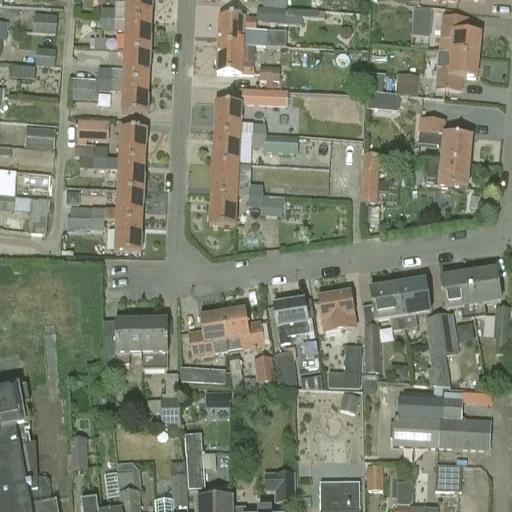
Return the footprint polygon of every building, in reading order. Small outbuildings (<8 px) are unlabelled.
[(126,0),(125,13),(101,12),(100,23),(150,26),(151,11),(152,11),(152,0),(126,0)] [(220,0),(220,1),(244,2),(258,2),(258,0),(262,0),(262,11),(286,13),(286,0),(220,0)] [(369,0),(369,7),(406,11),(406,0),(369,0)] [(300,30),(300,22),(301,15),(283,13),(263,12),(262,25),(262,27),(300,30)] [(431,16),(414,15),(412,35),(429,36),(431,16)] [(33,19),(31,38),(55,40),(57,21),(33,19)] [(438,43),(437,57),(478,60),(480,37),(466,36),(468,22),(441,19),(438,43)] [(220,20),(218,49),(254,51),(256,22),(220,20)] [(124,36),(123,55),(149,56),(150,41),(149,40),(150,26),(100,23),(100,35),(124,36)] [(108,53),(109,42),(89,42),(89,53),(108,53)] [(217,79),(240,80),(253,81),(254,51),(218,49),(217,79)] [(36,52),(35,70),(54,72),(56,54),(36,52)] [(123,55),(122,74),(98,73),(97,84),(147,87),(148,72),(149,72),(149,56),(123,55)] [(437,57),(436,70),(434,93),(461,95),(462,82),(476,83),(478,60),(437,57)] [(35,72),(10,70),(9,82),(34,84),(35,72)] [(256,77),(256,86),(275,87),(276,78),(256,77)] [(368,78),(367,97),(382,98),(384,79),(368,78)] [(419,80),(396,78),(395,99),(417,101),(419,80)] [(146,101),(147,87),(97,84),(71,83),(70,105),(96,106),(97,96),(121,97),(120,117),(147,118),(147,101),(146,101)] [(249,94),(249,110),(286,112),(286,96),(249,94)] [(239,139),(251,140),(265,141),(265,129),(239,127),(240,108),(214,107),(213,124),(215,124),(214,138),(239,139)] [(417,149),(440,151),(439,164),(470,167),(472,141),(445,139),(446,126),(420,123),(417,149)] [(77,125),(77,145),(86,145),(99,146),(100,126),(77,125)] [(55,135),(25,132),(24,152),(53,155),(55,135)] [(118,163),(143,165),(144,150),(145,150),(146,134),(119,132),(118,163)] [(237,170),(239,139),(214,138),(213,153),(212,153),(211,168),(237,170)] [(297,143),(265,141),(251,140),(251,150),(263,151),(263,157),(297,159),(297,143)] [(304,157),(322,160),(324,148),(306,145),(304,157)] [(70,162),(79,163),(107,163),(107,151),(71,150),(70,162)] [(0,159),(9,160),(9,152),(0,151),(0,159)] [(117,176),(117,194),(143,195),(144,179),(143,179),(143,165),(118,163),(107,163),(79,163),(78,173),(117,176)] [(423,190),(436,191),(436,192),(467,195),(470,167),(439,164),(426,163),(423,190)] [(237,170),(211,168),(210,184),(211,184),(210,199),(236,200),(248,201),(262,202),(261,190),(236,189),(237,170)] [(377,209),(379,171),(362,170),(360,208),(377,209)] [(117,194),(116,214),(70,212),(69,222),(90,223),(90,225),(104,226),(115,226),(140,227),(141,211),(142,211),(143,195),(117,194)] [(0,215),(29,218),(28,238),(45,240),(47,217),(49,217),(49,205),(15,203),(15,200),(0,199),(0,215)] [(236,200),(210,199),(210,213),(208,213),(207,230),(234,231),(235,211),(236,200)] [(281,222),(282,203),(262,202),(248,201),(248,212),(259,213),(259,220),(281,222)] [(103,235),(104,226),(90,225),(89,234),(103,235)] [(140,241),(140,227),(115,226),(114,256),(140,257),(141,241),(140,241)] [(486,320),(484,309),(500,306),(495,274),(467,279),(474,322),(486,320)] [(461,323),(474,322),(467,279),(440,283),(445,315),(460,313),(461,323)] [(417,331),(415,319),(429,317),(424,285),(397,290),(403,333),(417,331)] [(391,335),(403,333),(397,290),(369,294),(374,326),(389,323),(391,335)] [(355,332),(353,320),(349,297),(318,302),(321,325),(323,338),(355,332)] [(291,348),(288,331),(308,328),(304,303),(271,308),(275,333),(277,333),(279,349),(291,348)] [(511,312),(495,311),(492,343),(495,344),(494,358),(507,360),(511,312)] [(244,314),(220,318),(225,345),(239,343),(241,355),(264,351),(260,326),(246,328),(244,314)] [(212,347),(225,345),(220,318),(198,321),(201,336),(187,338),(191,363),(214,359),(212,347)] [(452,318),(438,321),(444,361),(446,371),(449,389),(456,388),(452,359),(458,358),(452,318)] [(444,361),(438,321),(424,323),(430,363),(444,361)] [(141,359),(142,374),(167,374),(167,359),(167,324),(140,325),(141,359)] [(129,368),(129,359),(141,359),(140,325),(103,325),(103,369),(129,368)] [(379,331),(363,331),(364,377),(380,377),(379,331)] [(326,393),(359,393),(359,350),(342,350),(342,375),(326,375),(326,393)] [(275,386),(271,361),(253,364),(255,382),(248,383),(249,390),(275,386)] [(296,392),(293,361),(275,363),(277,385),(278,394),(296,392)] [(239,364),(229,365),(233,393),(243,393),(242,384),(239,364)] [(427,375),(429,391),(446,389),(444,373),(427,375)] [(178,403),(177,379),(165,379),(166,399),(162,399),(162,403),(161,403),(161,429),(181,429),(180,403),(178,403)] [(298,382),(300,394),(320,391),(318,379),(298,382)] [(25,438),(24,433),(29,433),(28,428),(25,408),(29,407),(25,389),(0,394),(0,511),(56,511),(56,505),(49,506),(48,485),(45,481),(36,482),(35,447),(29,448),(27,437),(25,438)] [(229,396),(205,397),(206,412),(230,412),(229,396)] [(353,417),(357,401),(342,397),(338,413),(353,417)] [(391,451),(437,454),(440,402),(397,399),(396,421),(393,421),(391,451)] [(440,402),(437,454),(489,457),(490,428),(489,428),(490,426),(461,424),(462,403),(440,402)] [(184,439),(188,494),(205,493),(201,438),(184,439)] [(86,441),(70,442),(71,478),(87,477),(86,441)] [(139,511),(138,496),(141,495),(139,475),(132,467),(116,468),(117,477),(103,479),(106,511),(139,511)] [(437,469),(435,469),(434,495),(461,496),(462,470),(437,469)] [(366,470),(367,495),(383,494),(382,470),(366,470)] [(274,508),(295,507),(294,477),(264,478),(265,496),(274,496),(274,508)] [(170,479),(172,511),(188,511),(185,478),(170,479)] [(358,511),(358,487),(319,487),(319,511),(358,511)] [(256,511),(244,511),(245,511),(231,511),(231,501),(231,492),(209,492),(209,502),(197,502),(197,511),(271,511),(271,510),(257,510),(256,511)] [(97,511),(96,502),(80,504),(81,511),(97,511)]
